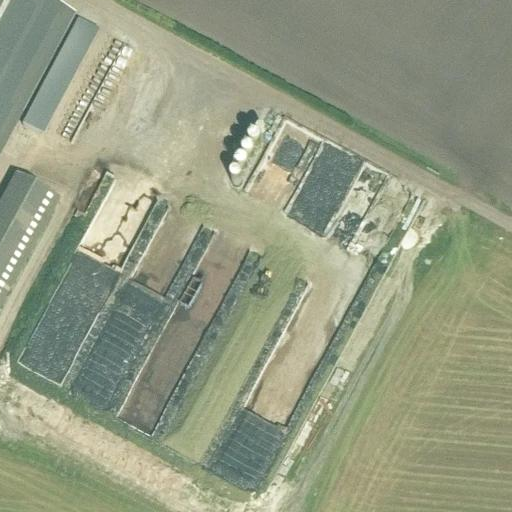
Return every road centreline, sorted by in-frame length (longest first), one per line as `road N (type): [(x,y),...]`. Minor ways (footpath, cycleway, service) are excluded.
road 1 (track): [(269,511),(447,189)]
road 2 (track): [(191,56),(511,227)]
road 3 (track): [(0,384),(222,511)]
